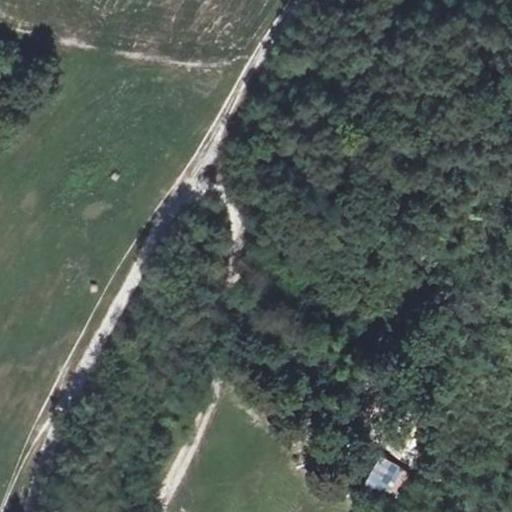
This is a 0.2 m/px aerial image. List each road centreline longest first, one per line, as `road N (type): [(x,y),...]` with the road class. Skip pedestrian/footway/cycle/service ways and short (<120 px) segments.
road 1 (track): [(302,0),(66,387),(17,511)]
road 2 (track): [(210,151),(226,274),(210,403),(155,502)]
